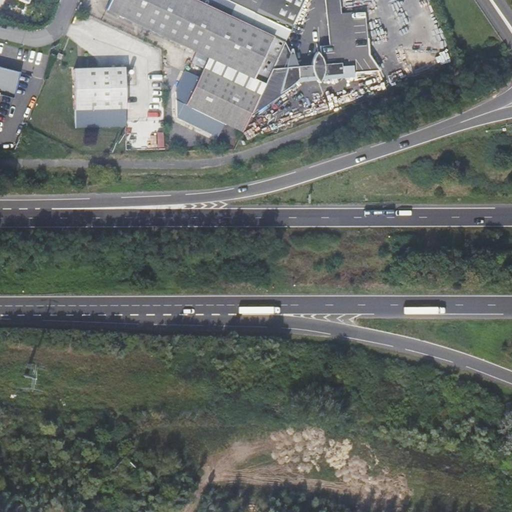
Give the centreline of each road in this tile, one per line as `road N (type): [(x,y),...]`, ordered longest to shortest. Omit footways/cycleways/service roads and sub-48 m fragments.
road 1 (trunk): [(511,217),(53,218)]
road 2 (trunk): [(458,123),(273,185),(194,199),(81,204),(53,218)]
road 3 (trunk): [(201,305),(241,320),(374,335),(511,379)]
road 4 (trunk): [(201,305),(511,304)]
road 5 (trunk): [(0,305),(201,305)]
